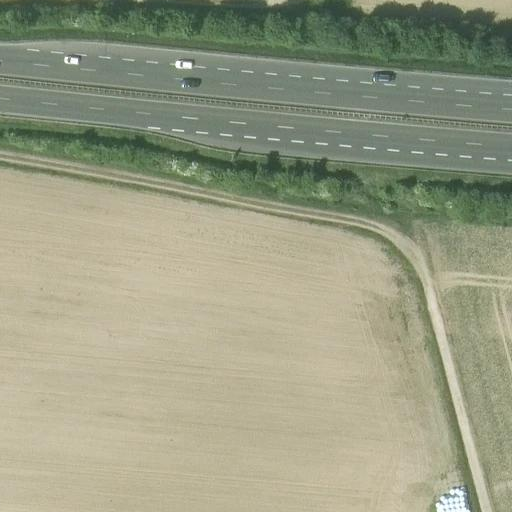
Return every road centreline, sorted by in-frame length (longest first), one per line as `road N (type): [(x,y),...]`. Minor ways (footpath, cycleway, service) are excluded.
road 1 (trunk): [(511,108),(0,60)]
road 2 (trunk): [(0,98),(511,146)]
road 3 (track): [(0,158),(379,227),(414,249)]
road 4 (track): [(483,511),(414,249)]
road 5 (track): [(293,0),(239,8),(111,0)]
